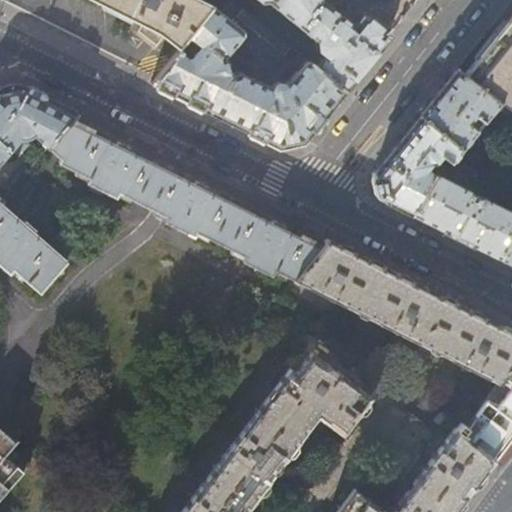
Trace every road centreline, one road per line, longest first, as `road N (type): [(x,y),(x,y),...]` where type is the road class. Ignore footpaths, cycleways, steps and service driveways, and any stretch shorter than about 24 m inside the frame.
road 1 (residential): [(307,195),(0,42)]
road 2 (residential): [(307,195),(464,0)]
road 3 (residential): [(511,299),(307,195)]
